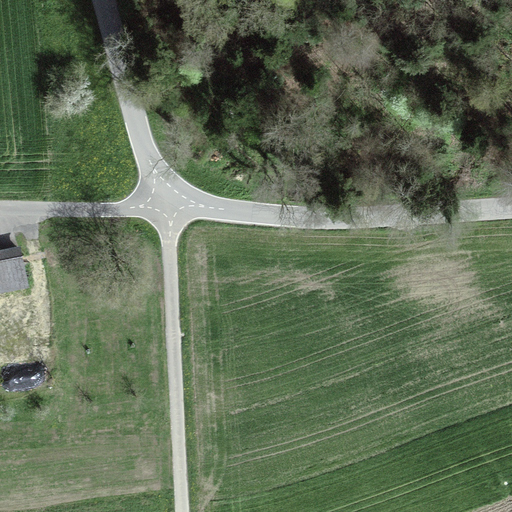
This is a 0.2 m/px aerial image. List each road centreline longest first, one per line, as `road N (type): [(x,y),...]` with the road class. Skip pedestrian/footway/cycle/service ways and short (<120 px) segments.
road 1 (unclassified): [(166,207),(511,207)]
road 2 (track): [(166,207),(182,511)]
road 3 (unclassified): [(104,0),(166,207)]
road 4 (unclassified): [(0,207),(166,207)]
